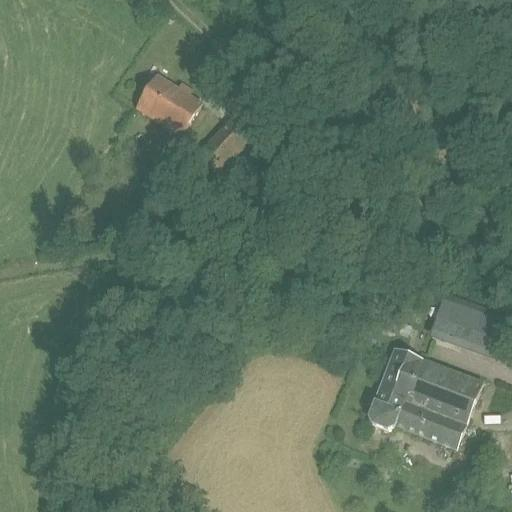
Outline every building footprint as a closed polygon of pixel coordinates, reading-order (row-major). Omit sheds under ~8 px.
[(300,64),(286,78),(301,94),(315,80),(300,64)] [(183,141),(204,108),(159,79),(138,112),(183,141)] [(220,176),(253,142),(233,123),(200,157),(220,176)] [(511,323),(447,301),(432,343),(502,367),(511,338),(511,323)] [(459,452),(484,386),(397,353),(371,421),(374,428),(388,434),(396,432),(397,428),(459,452)]
